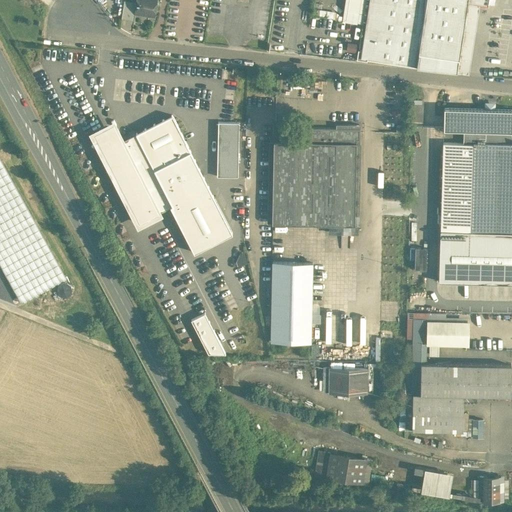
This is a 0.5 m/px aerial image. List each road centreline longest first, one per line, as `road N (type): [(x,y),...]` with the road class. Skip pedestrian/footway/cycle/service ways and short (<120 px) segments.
road 1 (primary): [(0,67),(234,511)]
road 2 (unclassified): [(74,19),(89,34),(152,48),(511,84)]
